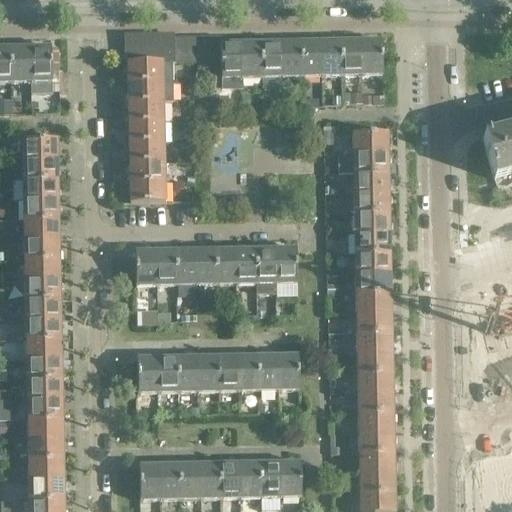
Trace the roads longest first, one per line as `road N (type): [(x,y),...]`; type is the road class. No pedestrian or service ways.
road 1 (residential): [(102,511),(96,237)]
road 2 (residential): [(96,237),(88,2)]
road 3 (residential): [(96,237),(321,232)]
road 4 (residential): [(443,291),(442,126)]
road 5 (residential): [(446,449),(443,291)]
road 6 (tertiary): [(237,0),(88,2)]
road 7 (residential): [(442,126),(437,0)]
